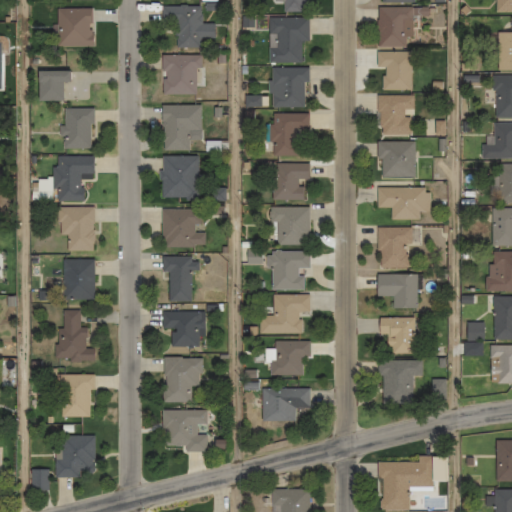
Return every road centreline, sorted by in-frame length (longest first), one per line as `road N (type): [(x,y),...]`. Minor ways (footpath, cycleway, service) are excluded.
road 1 (residential): [(128,511),(133,0)]
road 2 (residential): [(344,511),(346,0)]
road 3 (residential): [(73,511),(511,407)]
